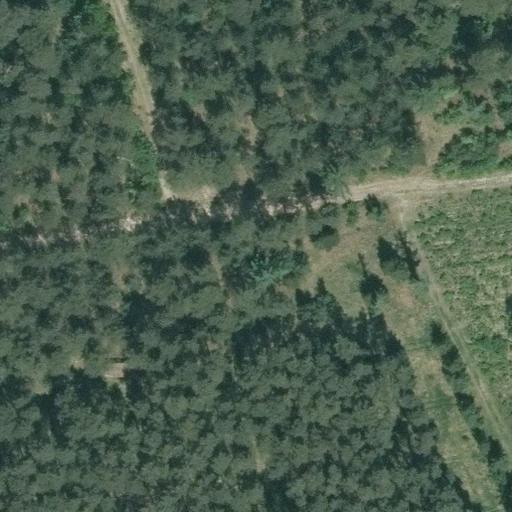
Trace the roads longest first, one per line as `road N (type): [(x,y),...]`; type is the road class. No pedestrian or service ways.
road 1 (track): [(0,240),(511,176)]
road 2 (track): [(119,0),(199,215)]
